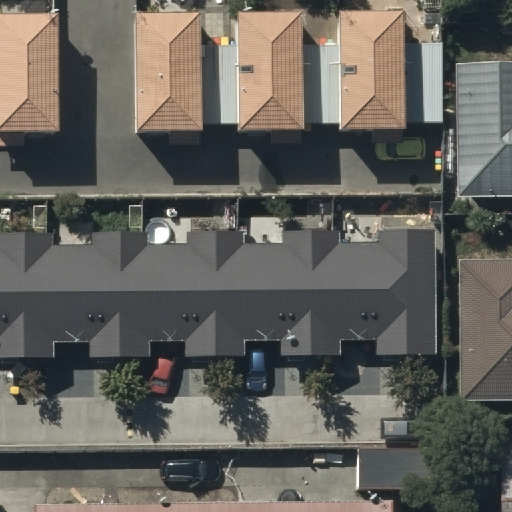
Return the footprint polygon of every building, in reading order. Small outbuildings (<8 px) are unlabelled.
[(198,22),(131,23),(131,148),(195,148),(195,133),(233,133),(233,148),(297,148),(298,133),(336,133),(336,148),(398,148),(398,133),(439,133),(439,49),(400,49),(400,30),(337,30),(337,55),(297,56),(297,32),(234,32),(234,53),(198,53),(198,22)] [(0,150),(55,151),(55,25),(0,25),(0,150)] [(511,74),(460,74),(460,206),(511,205),(511,74)] [(0,364),(55,365),(55,348),(89,347),(89,365),(150,365),(150,347),(185,347),(185,363),(244,363),(244,346),(281,346),(281,361),(341,361),(341,346),(376,346),(377,361),(436,360),(435,238),(380,238),(380,249),(339,249),(339,238),(283,238),(283,247),(246,248),(246,235),(187,235),(187,249),(148,249),(148,238),(92,238),(92,250),(54,250),(54,238),(0,238),(0,364)] [(511,268),(461,268),(461,413),(511,413),(511,268)] [(434,452),(355,452),(355,497),(434,498),(434,452)] [(511,511),(511,452),(500,452),(499,511),(511,511)]
